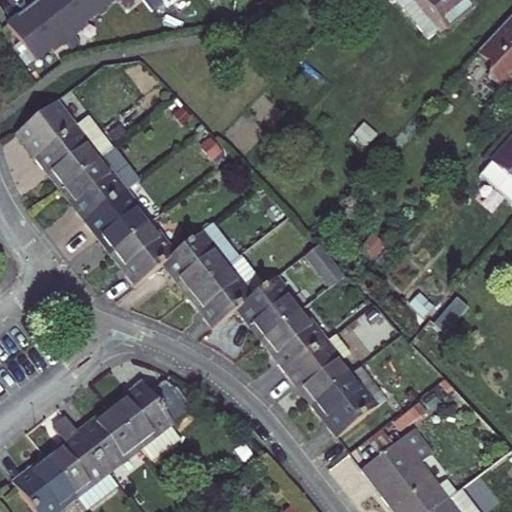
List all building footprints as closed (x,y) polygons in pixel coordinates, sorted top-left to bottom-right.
[(43,0),(4,33),(35,70),(51,57),(52,60),(66,49),(71,45),(75,41),(89,30),(87,27),(116,3),(118,6),(125,0),(144,0),(156,15),(174,0),(43,0)] [(464,0),(394,0),(430,47),(473,12),(464,0)] [(511,12),(478,48),(491,61),(489,71),(504,86),(511,77),(511,12)] [(53,109),(19,137),(38,161),(73,134),(53,109)] [(73,134),(32,166),(57,199),(112,156),(85,125),(73,134)] [(19,137),(12,143),(32,166),(38,161),(19,137)] [(511,143),(482,177),(511,203),(511,143)] [(112,156),(57,199),(82,231),(124,198),(138,188),(112,156)] [(124,198),(82,231),(108,262),(149,230),(124,198)] [(149,230),(108,262),(133,294),(161,272),(174,262),(149,230)] [(212,233),(201,241),(226,273),(237,265),(212,233)] [(201,241),(174,262),(161,272),(186,304),(226,273),(201,241)] [(318,250),(305,260),(326,289),(339,279),(318,250)] [(226,273),(186,304),(211,336),(235,318),(266,294),(248,271),(244,274),(237,265),(226,273)] [(266,294),(235,318),(260,350),(302,317),(276,286),(266,294)] [(428,322),(440,332),(462,307),(451,296),(428,322)] [(302,317),(260,350),(285,381),(327,349),(302,317)] [(327,349),(285,381),(310,413),(353,380),(340,365),(348,357),(337,342),(327,349)] [(387,403),(363,373),(353,380),(377,410),(387,403)] [(353,380),(310,413),(335,444),(377,410),(353,380)] [(109,413),(144,458),(153,470),(188,443),(178,432),(198,417),(174,383),(153,398),(144,386),(109,413)] [(109,413),(77,438),(112,482),(144,458),(109,413)] [(45,462),(80,507),(112,482),(77,438),(66,422),(52,432),(63,449),(45,462)] [(360,474),(390,511),(440,511),(451,503),(421,464),(430,457),(412,433),(360,474)] [(32,511),(83,511),(80,507),(45,462),(12,487),(32,511)] [(80,507),(83,511),(102,511),(123,497),(112,482),(80,507)] [(451,503),(440,511),(474,511),(462,495),(451,503)]
